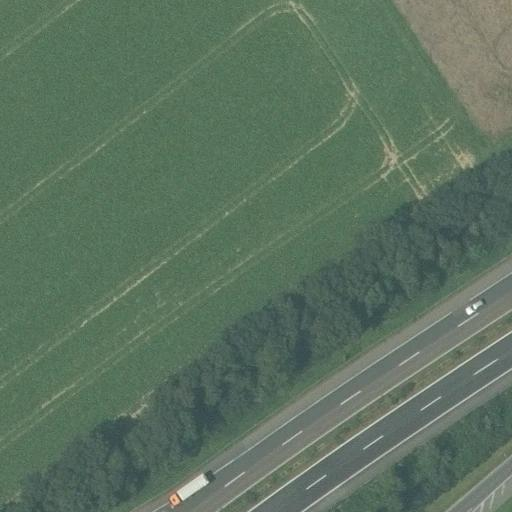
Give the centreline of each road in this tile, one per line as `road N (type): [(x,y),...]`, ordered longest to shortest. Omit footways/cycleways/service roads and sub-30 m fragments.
road 1 (motorway): [(511,285),(190,511)]
road 2 (motorway): [(284,511),(511,347)]
road 3 (track): [(502,171),(384,0)]
